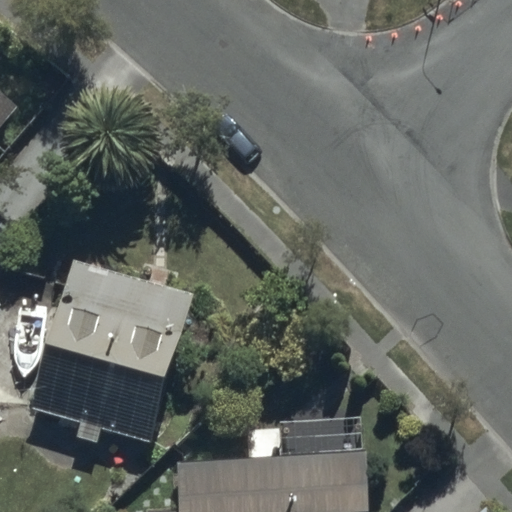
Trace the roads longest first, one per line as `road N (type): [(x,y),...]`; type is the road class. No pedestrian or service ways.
road 1 (residential): [(352,166),(174,0)]
road 2 (residential): [(511,342),(352,166)]
road 3 (residential): [(511,19),(352,166)]
